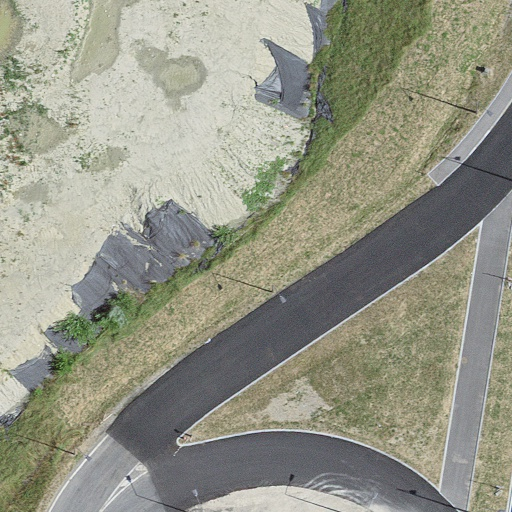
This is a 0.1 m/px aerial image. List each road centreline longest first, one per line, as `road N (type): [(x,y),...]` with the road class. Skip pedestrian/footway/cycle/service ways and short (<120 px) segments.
road 1 (primary): [(511,149),(401,248),(169,408),(112,471),(91,511)]
road 2 (primary): [(124,511),(203,472),(280,458),(366,477),(417,511)]
